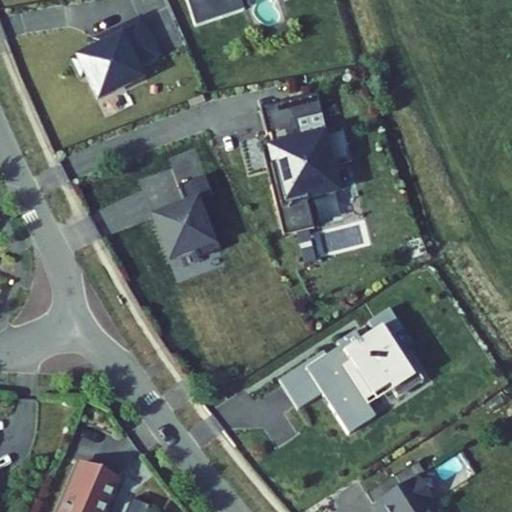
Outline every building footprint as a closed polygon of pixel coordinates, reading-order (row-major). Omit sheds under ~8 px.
[(187,0),(197,28),(246,11),(242,0),(187,0)] [(99,100),(142,79),(136,66),(159,55),(141,20),(103,38),(107,45),(74,61),(82,78),(87,76),(99,100)] [(322,114),(317,94),(261,108),(268,136),(272,135),(275,149),(271,150),(275,166),(272,167),(277,186),(273,187),(285,236),(316,228),(308,199),(338,191),(332,167),(352,162),(344,129),(301,140),(296,120),(322,114)] [(275,166),(271,150),(264,152),(273,187),(277,186),(272,167),(275,166)] [(212,199),(204,180),(179,189),(186,208),(154,221),(170,263),(197,253),(200,261),(221,253),(211,227),(206,229),(196,205),(212,199)] [(402,327),(389,307),(369,321),(375,330),(361,339),(355,330),(338,341),(341,345),(346,353),(332,362),(327,354),(324,351),(281,379),(300,408),(324,392),(350,432),(375,415),(366,401),(390,385),(416,367),(393,333),(402,327)] [(327,354),(332,362),(346,353),(341,345),(327,354)] [(398,397),(424,380),(416,367),(390,385),(398,397)] [(103,511),(122,466),(86,452),(61,511),(103,511)] [(435,485),(422,464),(377,491),(390,511),(443,511),(445,510),(434,493),(433,493),(435,485)]
